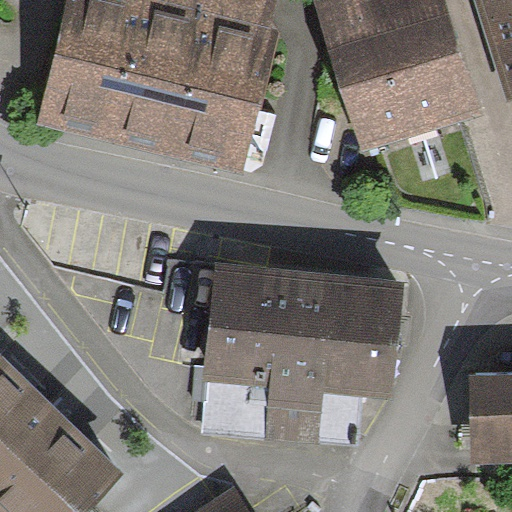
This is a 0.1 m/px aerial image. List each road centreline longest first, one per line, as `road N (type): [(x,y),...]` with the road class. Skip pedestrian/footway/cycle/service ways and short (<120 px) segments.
road 1 (tertiary): [(478,261),(194,208),(0,155)]
road 2 (residential): [(0,221),(120,378),(179,440),(369,485)]
road 3 (residential): [(478,261),(465,312),(369,485)]
